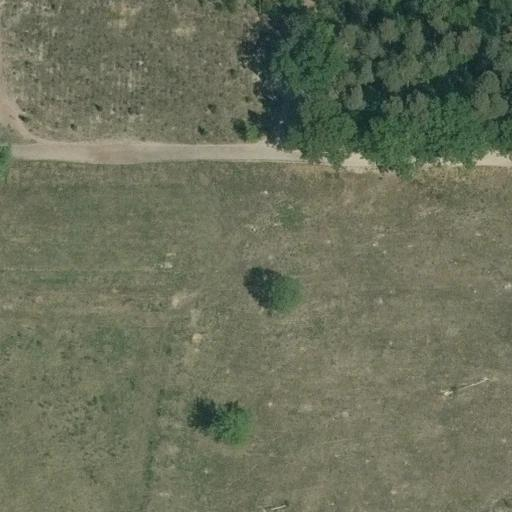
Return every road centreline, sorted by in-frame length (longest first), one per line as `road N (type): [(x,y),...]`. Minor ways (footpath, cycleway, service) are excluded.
road 1 (track): [(0,153),(302,153)]
road 2 (track): [(302,153),(511,155)]
road 3 (track): [(302,153),(310,0)]
